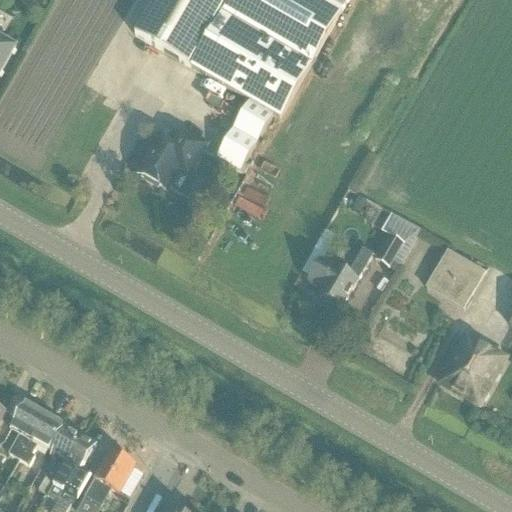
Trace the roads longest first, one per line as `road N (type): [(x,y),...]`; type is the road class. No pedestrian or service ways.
road 1 (tertiary): [(509,511),(0,215)]
road 2 (unclassified): [(181,441),(0,336)]
road 3 (unclassified): [(302,511),(181,441)]
